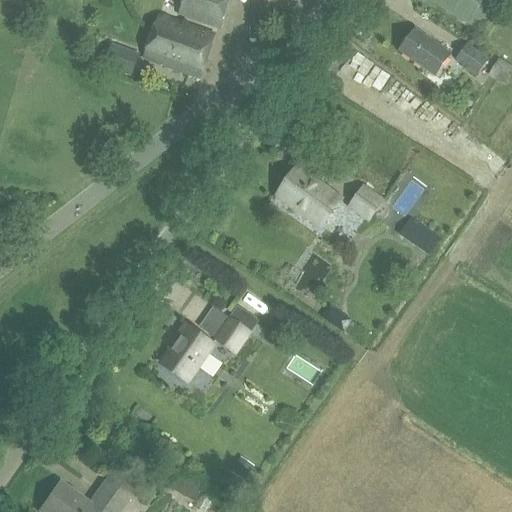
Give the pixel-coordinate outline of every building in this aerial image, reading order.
[(183,0),(179,14),(220,29),(230,0),(183,0)] [(468,25),(482,0),(426,0),(468,25)] [(489,0),(482,0),(468,25),(484,34),(500,6),(489,0)] [(151,37),(208,56),(215,35),(159,15),(151,37)] [(415,30),(400,50),(435,75),(449,54),(415,30)] [(200,79),(208,56),(151,37),(144,58),(200,79)] [(489,59),(467,44),(455,61),(477,76),(489,59)] [(112,47),(106,65),(131,74),(135,65),(138,57),(131,54),(112,47)] [(511,71),(511,66),(499,59),(489,75),(504,85),(511,71)] [(296,168),(278,194),(322,225),(340,200),(296,168)] [(384,201),(364,185),(349,207),(370,221),(384,201)] [(436,236),(422,226),(411,243),(428,256),(438,242),(434,239),(436,236)] [(312,236),(301,253),(309,258),(320,242),(312,236)] [(341,312),(330,304),(322,316),(333,324),(341,312)] [(259,321),(257,320),(238,306),(229,318),(226,316),(213,307),(199,327),(235,355),(259,321)] [(186,326),(161,361),(188,380),(213,346),(186,326)] [(254,466),(240,456),(230,471),(244,481),(254,466)] [(193,502),(202,488),(180,474),(171,488),(193,502)] [(39,511),(120,511),(131,495),(105,476),(87,502),(59,482),(39,511)]
